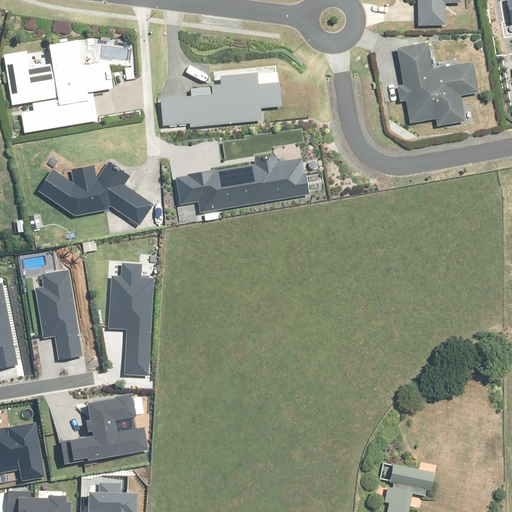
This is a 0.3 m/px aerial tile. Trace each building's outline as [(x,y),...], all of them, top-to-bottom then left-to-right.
[(462,4),(461,0),(416,0),(419,2),(419,25),(446,25),(445,4),(462,4)] [(83,67),(79,42),(50,46),(53,65),(30,69),(27,52),(4,56),(13,106),(33,103),(35,112),(22,114),(25,134),(98,122),(93,93),(113,89),(109,63),(83,67)] [(433,71),(428,44),(397,50),(403,86),(397,87),(400,103),(406,102),(410,124),(436,120),(437,127),(465,122),(461,97),(479,93),(474,64),(433,71)] [(222,86),(212,87),(192,89),(193,98),(161,101),(164,128),(191,125),(191,128),(262,121),(261,109),(280,108),(278,84),(259,86),(258,75),(221,79),(222,86)] [(197,201),(199,213),(306,194),(300,161),(275,166),(274,158),(252,162),(253,165),(173,179),(178,204),(197,201)] [(74,178),(69,180),(55,169),(38,191),(75,218),(107,213),(111,206),(139,225),(153,205),(124,185),(129,178),(110,164),(100,178),(96,178),(94,166),(73,170),(74,178)] [(146,375),(152,281),(138,280),(139,265),(121,264),(120,279),(110,278),(106,330),(125,331),(122,374),(146,375)] [(80,357),(68,272),(40,276),(42,288),(33,289),(40,338),(54,336),(57,360),(80,357)] [(4,284),(0,284),(0,368),(16,366),(4,284)] [(64,438),(68,461),(147,448),(143,429),(114,434),(112,421),(134,418),(130,397),(83,405),(85,421),(82,421),(84,435),(64,438)] [(0,471),(18,469),(20,480),(44,476),(36,424),(0,429),(0,471)] [(408,511),(410,507),(420,509),(423,495),(431,497),(436,473),(420,469),(417,469),(393,464),(384,462),(381,481),(389,482),(385,502),(389,503),(387,511),(408,511)] [(99,493),(88,493),(88,511),(109,511),(108,511),(135,511),(136,495),(119,495),(119,485),(100,485),(99,493)] [(33,493),(8,493),(7,511),(73,511),(74,500),(33,499),(33,493)]
